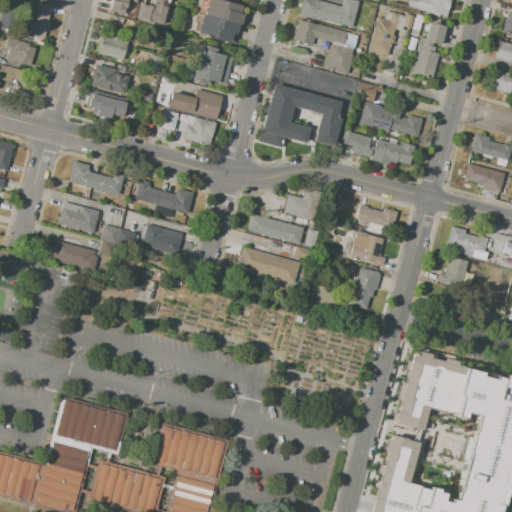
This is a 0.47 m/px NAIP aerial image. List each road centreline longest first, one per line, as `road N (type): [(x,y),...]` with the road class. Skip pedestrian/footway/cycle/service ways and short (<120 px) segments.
road 1 (residential): [(483,0),(346,511)]
road 2 (tertiary): [(511,218),(303,168),(227,174)]
road 3 (tertiary): [(227,174),(0,114)]
road 4 (residential): [(273,0),(227,174)]
road 5 (residential): [(81,0),(47,127)]
